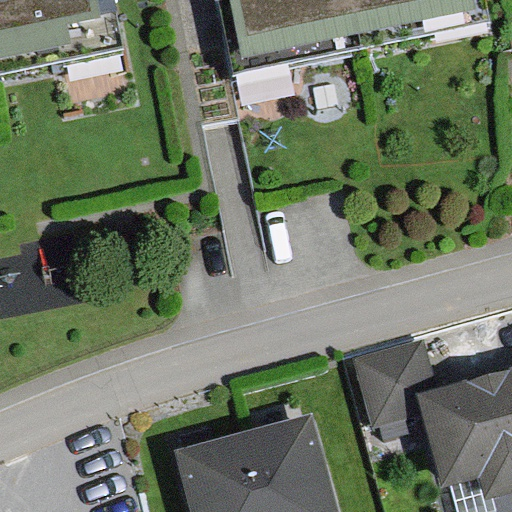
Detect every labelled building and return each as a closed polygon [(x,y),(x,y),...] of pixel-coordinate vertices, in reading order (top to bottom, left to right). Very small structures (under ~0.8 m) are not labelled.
[(0,0),(0,82),(109,61),(96,0),(0,0)] [(201,0),(217,81),(473,33),(466,0),(201,0)] [(413,355),(352,372),(370,433),(420,419),(443,499),(478,489),(484,511),(511,504),(511,398),(500,362),(450,376),(460,411),(432,419),(413,355)] [(320,511),(301,443),(237,460),(252,511),(320,511)] [(178,511),(252,511),(237,460),(170,479),(178,511)]
